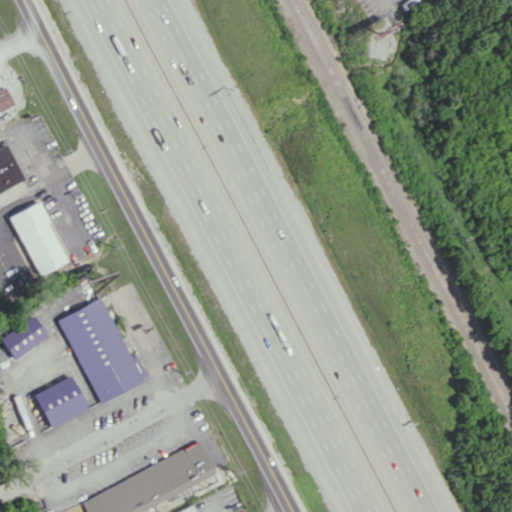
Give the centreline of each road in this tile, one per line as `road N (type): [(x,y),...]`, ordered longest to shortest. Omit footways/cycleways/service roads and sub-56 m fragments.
road 1 (motorway): [(422,511),(151,0)]
road 2 (motorway): [(97,0),(367,511)]
road 3 (tertiary): [(296,511),(35,0)]
road 4 (residential): [(229,379),(0,496)]
